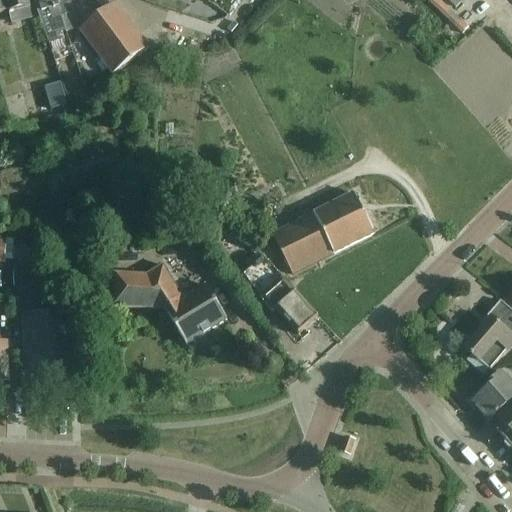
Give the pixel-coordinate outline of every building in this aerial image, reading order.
[(27,0),(0,0),(0,15),(10,13),(13,25),(31,20),(29,11),(31,10),(27,0)] [(33,0),(33,1),(73,117),(93,111),(67,33),(55,0),(33,0)] [(149,49),(139,35),(115,4),(112,0),(55,0),(67,33),(78,29),(69,2),(71,1),(72,0),(83,0),(84,2),(87,0),(96,0),(103,13),(79,31),(113,76),(149,49)] [(464,0),(446,0),(456,9),(464,0)] [(293,276),(375,235),(354,195),(273,236),(293,276)] [(239,235),(255,249),(264,239),(248,225),(239,235)] [(5,231),(1,251),(27,257),(31,237),(5,231)] [(298,337),(318,320),(264,259),(242,277),(273,315),(277,312),(298,337)] [(146,278),(116,276),(114,309),(166,312),(186,346),(226,322),(205,287),(183,301),(163,268),(146,278)] [(82,271),(49,270),(48,285),(82,287),(82,271)] [(74,314),(39,316),(36,275),(15,276),(17,315),(24,314),(24,318),(22,318),(27,386),(66,383),(65,375),(83,373),(82,358),(77,358),(74,314)] [(490,321),(464,351),(479,364),(489,372),(507,351),(507,352),(511,345),(511,312),(500,303),(487,318),(490,321)] [(0,383),(10,383),(8,345),(0,345),(0,383)] [(488,423),(494,417),(503,428),(511,420),(511,387),(501,374),(483,390),(485,392),(472,404),(488,423)] [(511,450),(511,420),(503,428),(497,434),(511,450)] [(349,457),(355,442),(345,438),(339,453),(349,457)]
